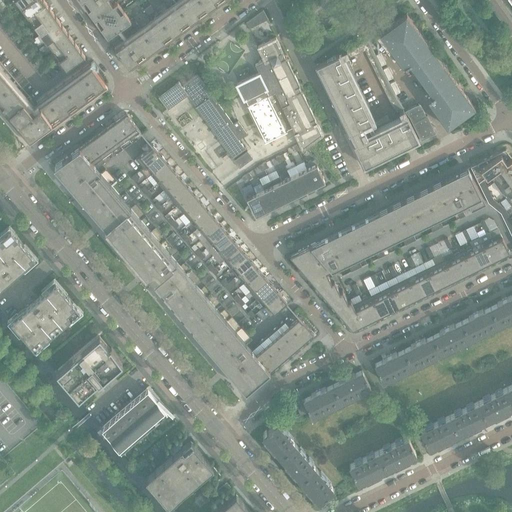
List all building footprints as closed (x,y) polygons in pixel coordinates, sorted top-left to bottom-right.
[(27,15),(46,2),(44,0),(29,0),(21,7),(27,15)] [(126,23),(109,0),(80,0),(107,37),(108,36),(126,23)] [(113,43),(112,43),(112,44),(115,47),(128,66),(133,62),(134,63),(138,60),(147,53),(151,50),(151,49),(155,46),(159,43),(160,44),(164,40),(169,37),(168,37),(173,33),(177,30),(177,31),(182,28),(186,24),(190,21),(194,18),(195,18),(199,15),(204,12),(203,11),(208,8),(212,5),(212,6),(217,2),(219,0),(137,0),(136,1),(127,8),(124,10),(131,19),(130,20),(135,27),(130,30),(121,37),(113,43)] [(34,24),(52,11),(46,2),(27,15),(34,24)] [(268,19),(263,9),(246,22),(249,28),(268,19)] [(40,33),(59,20),(52,11),(34,24),(40,33)] [(475,106),(447,68),(406,12),(406,13),(405,12),(377,34),(376,34),(377,35),(377,34),(381,39),(380,40),(381,40),(385,45),(384,45),(385,46),(385,45),(389,50),(388,51),(389,51),(393,56),(392,56),(393,57),(393,56),(396,55),(399,60),(398,60),(399,61),(399,60),(403,65),(402,66),(403,66),(405,65),(409,62),(412,67),(424,84),(425,84),(429,88),(428,89),(429,89),(433,93),(428,96),(428,97),(427,98),(427,99),(428,99),(431,104),(431,105),(432,104),(435,109),(439,116),(440,115),(443,120),(443,121),(444,121),(448,126),(447,126),(447,127),(474,107),(475,106)] [(46,42),(65,28),(59,20),(40,33),(46,42)] [(121,37),(130,30),(135,27),(130,20),(126,23),(108,36),(113,43),(121,37)] [(53,50),(71,37),(65,28),(46,42),(53,50)] [(59,59),(78,46),(71,37),(53,50),(59,59)] [(301,89),(300,89),(298,85),(300,85),(286,56),(285,57),(282,51),(283,51),(276,37),(258,46),(264,58),(255,63),(259,72),(236,84),(243,99),(245,98),(248,103),(246,104),(246,105),(247,104),(265,140),(264,141),(287,130),(286,130),(292,127),(302,147),(322,133),(317,121),(316,121),(314,117),(315,117),(301,89)] [(371,47),(367,39),(362,42),(365,47),(366,49),(371,47)] [(84,55),(78,46),(59,59),(66,68),(73,63),(84,55)] [(401,116),(374,129),(371,125),(376,123),(343,56),(348,54),(348,53),(346,50),(342,52),(338,53),(316,64),(345,124),(349,133),(354,142),(353,143),(364,165),(405,145),(412,142),(418,139),(407,116),(405,112),(403,108),(398,111),(400,115),(401,116)] [(107,86),(97,72),(90,63),(72,76),(89,99),(107,86)] [(0,105),(18,90),(4,73),(0,76),(0,105)] [(244,147),(235,135),(244,129),(237,121),(233,124),(197,74),(182,85),(178,81),(178,82),(175,84),(175,85),(159,96),(158,95),(158,96),(168,109),(167,108),(175,102),(176,103),(187,94),(196,106),(195,106),(202,115),(208,123),(207,123),(214,132),(214,131),(220,139),(220,140),(226,149),(226,148),(232,156),(231,157),(232,157),(245,148),(245,147),(244,147)] [(89,99),(72,76),(55,88),(72,112),(89,99)] [(72,112),(55,88),(37,101),(54,125),(72,112)] [(54,125),(37,101),(37,102),(40,106),(34,109),(33,107),(18,90),(0,105),(0,109),(29,143),(54,125)] [(403,108),(399,102),(395,105),(398,111),(403,108)] [(427,115),(426,115),(420,103),(405,111),(409,116),(409,115),(421,140),(435,133),(427,115)] [(138,129),(126,112),(115,120),(128,137),(138,129)] [(128,137),(115,120),(106,127),(119,143),(128,137)] [(119,143),(106,127),(97,134),(111,150),(119,143)] [(111,150),(97,134),(88,140),(102,156),(111,150)] [(102,156),(88,140),(79,147),(90,159),(93,163),(102,156)] [(144,167),(160,152),(153,144),(144,151),(135,157),(144,167)] [(245,344),(98,173),(96,175),(91,169),(96,165),(93,163),(90,159),(79,147),(54,166),(72,187),(73,186),(77,191),(76,192),(147,275),(148,274),(153,279),(152,280),(222,363),(224,362),(228,367),(226,368),(244,389),(266,367),(269,370),(258,357),(259,356),(255,353),(251,348),(248,352),(242,346),(245,344)] [(496,169),(511,157),(505,149),(488,157),(496,169)] [(239,168),(252,158),(247,151),(234,160),(239,168)] [(150,174),(167,160),(160,152),(144,167),(150,174)] [(478,182),(482,179),(488,174),(496,169),(488,157),(470,166),(478,182)] [(494,182),(511,168),(511,157),(496,169),(488,174),(494,182)] [(157,182),(173,168),(167,160),(150,174),(157,182)] [(324,181),(314,160),(305,164),(316,186),(324,181)] [(316,186),(305,164),(296,168),(307,190),(316,186)] [(310,279),(326,271),(432,219),(466,203),(471,212),(486,205),(467,167),(378,211),(378,213),(316,244),(315,242),(290,254),(310,278),(309,278),(310,279)] [(163,190),(180,176),(173,168),(157,182),(163,190)] [(307,190),(296,168),(288,172),(298,194),(307,190)] [(500,190),(511,180),(511,168),(494,182),(500,190)] [(298,194),(288,172),(279,177),(290,198),(298,194)] [(170,198),(187,183),(180,176),(163,190),(170,198)] [(290,198),(279,177),(270,181),(281,202),(290,198)] [(505,197),(511,192),(511,180),(500,190),(505,197)] [(281,202),(270,181),(262,185),(272,207),(281,202)] [(177,205),(193,191),(187,183),(170,198),(177,205)] [(272,207),(262,185),(253,189),(264,211),(272,207)] [(264,211),(253,189),(245,194),(255,215),(264,211)] [(183,213),(200,199),(193,191),(177,205),(183,213)] [(190,221),(206,207),(200,199),(183,213),(190,221)] [(197,229),(213,214),(206,207),(190,221),(197,229)] [(203,236),(220,222),(213,214),(197,229),(203,236)] [(210,244),(226,230),(220,222),(203,236),(210,244)] [(0,285),(34,256),(11,229),(0,237),(0,285)] [(217,252),(233,238),(226,230),(210,244),(217,252)] [(509,251),(500,232),(490,237),(499,256),(500,256),(499,255),(507,251),(508,252),(509,251)] [(499,256),(490,237),(481,241),(490,261),(491,260),(490,259),(498,255),(499,256)] [(223,260),(240,246),(233,238),(217,252),(223,260)] [(490,261),(481,241),(472,246),(481,265),(482,265),(481,264),(489,260),(490,261)] [(230,267),(246,253),(240,246),(223,260),(230,267)] [(481,265),(472,246),(462,250),(472,270),(472,269),(472,268),(480,264),(480,265),(481,265)] [(472,270),(462,250),(453,255),(463,274),(463,273),(471,269),(471,270),(472,270)] [(236,275),(253,261),(246,253),(230,267),(236,275)] [(463,274),(453,255),(444,259),(454,279),(454,278),(454,277),(462,273),(462,274),(463,274)] [(454,279),(444,259),(435,264),(445,283),(444,282),(452,278),(453,279),(454,279)] [(243,283),(260,269),(253,261),(236,275),(243,283)] [(445,283),(435,264),(426,268),(435,288),(436,287),(435,286),(443,282),(444,283),(445,283)] [(435,288),(426,268),(416,273),(426,292),(426,291),(434,287),(434,288),(435,288)] [(250,291),(266,277),(260,269),(243,283),(250,291)] [(331,281),(330,279),(326,271),(310,279),(318,288),(334,280),(331,281)] [(426,292),(416,273),(407,277),(417,297),(417,296),(417,295),(425,291),(425,292),(426,292)] [(256,298),(273,284),(266,277),(250,291),(256,298)] [(417,297),(407,277),(398,282),(408,301),(408,300),(416,296),(416,297),(417,297)] [(339,291),(334,280),(318,288),(326,298),(342,290),(342,289),(339,291)] [(34,348),(79,309),(56,281),(11,320),(34,348)] [(408,301),(398,282),(389,286),(398,306),(399,305),(398,304),(406,300),(407,301),(408,301)] [(263,306),(279,292),(273,284),(256,298),(263,306)] [(398,306),(389,286),(380,291),(389,310),(390,310),(389,309),(397,305),(398,306)] [(347,300),(342,290),(326,298),(335,308),(351,300),(350,299),(347,300)] [(389,310),(380,291),(371,295),(380,315),(381,314),(380,313),(388,309),(389,310)] [(287,300),(279,292),(263,306),(270,315),(278,308),(287,300)] [(380,315),(371,295),(361,300),(371,319),(372,319),(371,318),(379,314),(380,315)] [(511,317),(511,296),(511,297),(511,295),(497,302),(497,304),(490,307),(498,324),(511,317)] [(356,311),(352,304),(353,304),(351,300),(335,308),(343,317),(356,311)] [(361,300),(353,304),(352,304),(356,311),(362,324),(362,323),(362,322),(370,318),(370,319),(371,319),(361,300)] [(498,324),(490,307),(483,311),(482,309),(475,313),(468,316),(469,318),(461,321),(470,338),(498,324)] [(362,324),(356,311),(343,317),(352,328),(362,324)] [(313,332),(301,320),(298,317),(289,325),(303,341),(313,332)] [(470,338),(461,321),(454,325),(453,324),(439,331),(440,332),(432,336),(441,353),(470,338)] [(303,341),(289,325),(280,332),(294,348),(303,341)] [(294,348),(280,332),(272,339),(286,355),(294,348)] [(102,380),(122,363),(111,347),(110,348),(99,336),(56,373),(78,399),(100,380),(100,381),(101,381),(100,380),(101,379),(102,380)] [(441,353),(432,336),(425,339),(425,338),(417,341),(410,345),(411,346),(403,350),(412,367),(441,353)] [(286,355),(272,339),(263,346),(277,363),(286,355)] [(277,363),(263,346),(255,353),(259,356),(258,357),(269,370),(277,363)] [(412,367),(403,350),(397,353),(396,352),(391,354),(382,359),(382,360),(375,364),(383,381),(412,367)] [(370,387),(362,370),(354,374),(354,373),(339,380),(340,381),(332,385),(341,402),(370,387)] [(341,402),(332,385),(326,388),(325,387),(311,394),(311,395),(303,399),(304,400),(296,404),(301,414),(309,410),(312,416),(341,402)] [(511,405),(511,397),(507,387),(478,401),(486,418),(494,415),(494,416),(508,409),(508,408),(511,405)] [(168,413),(147,388),(101,427),(124,453),(125,447),(142,432),(144,434),(146,432),(148,431),(146,429),(159,418),(168,413)] [(486,418),(478,401),(449,415),(458,432),(465,429),(465,430),(480,423),(479,422),(486,418)] [(458,432),(449,415),(420,430),(428,447),(436,443),(437,444),(451,437),(450,436),(458,432)] [(295,443),(286,433),(277,422),(267,430),(266,429),(263,432),(264,433),(262,434),(265,437),(264,438),(274,450),(275,449),(280,455),(295,443)] [(251,511),(190,440),(178,426),(134,464),(145,478),(168,505),(173,511),(251,511)] [(416,453),(407,436),(378,450),(386,467),(394,464),(394,465),(409,458),(408,456),(416,453)] [(316,468),(303,453),(295,443),(280,455),(286,461),(285,462),(295,474),(296,474),(301,480),(316,468)] [(386,467),(378,450),(349,465),(357,482),(365,478),(366,479),(380,472),(379,471),(386,467)] [(333,488),(324,477),(316,468),(301,480),(306,486),(305,487),(316,499),(317,498),(319,501),(320,500),(321,501),(324,498),(324,497),(333,488)]
